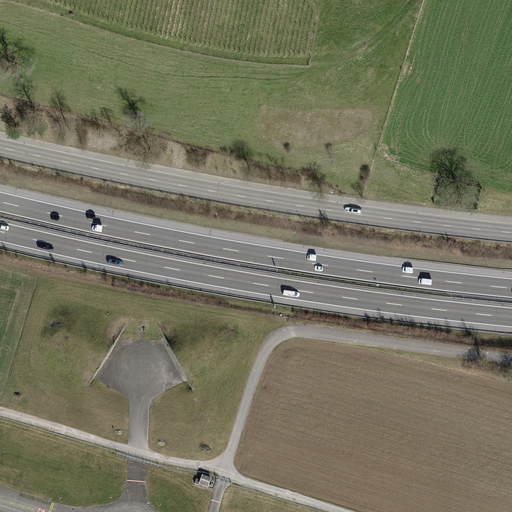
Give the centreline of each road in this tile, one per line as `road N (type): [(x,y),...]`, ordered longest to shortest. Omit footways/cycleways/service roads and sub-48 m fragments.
road 1 (tertiary): [(0,147),(328,212),(511,233)]
road 2 (motorway): [(511,287),(307,262),(0,201)]
road 3 (motorway): [(0,232),(279,288),(511,318)]
road 4 (track): [(225,471),(0,411)]
road 5 (track): [(340,511),(225,471)]
